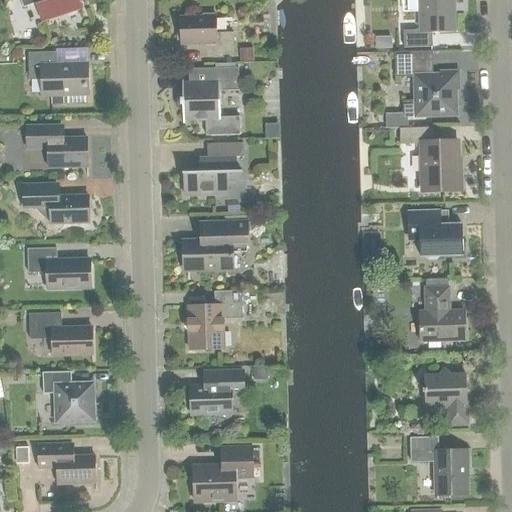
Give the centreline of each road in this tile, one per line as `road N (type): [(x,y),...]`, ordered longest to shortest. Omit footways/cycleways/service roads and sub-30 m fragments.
road 1 (residential): [(137,511),(148,474),(134,0)]
road 2 (residential): [(511,465),(498,0)]
